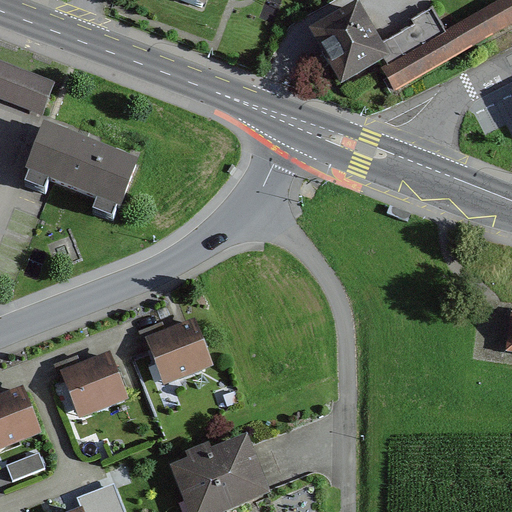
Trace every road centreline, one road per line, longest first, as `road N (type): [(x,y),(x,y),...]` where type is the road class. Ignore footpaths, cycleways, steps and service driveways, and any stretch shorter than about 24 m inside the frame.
road 1 (residential): [(250,207),(304,246),(340,291),(352,344),(351,511)]
road 2 (residential): [(0,339),(162,273),(250,207)]
road 3 (secondary): [(292,122),(66,38)]
road 4 (residential): [(511,63),(465,88),(434,120),(412,166)]
road 5 (secondary): [(412,166),(292,122)]
